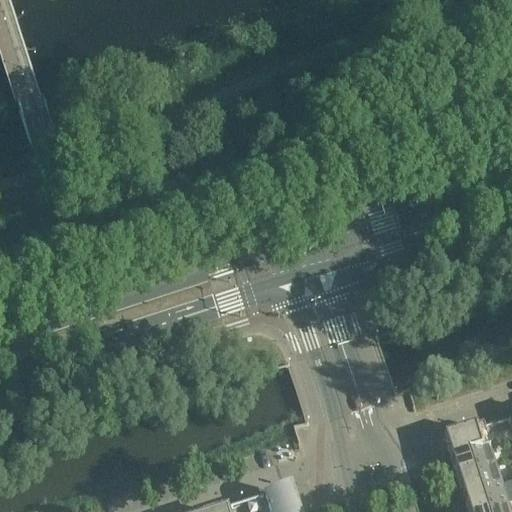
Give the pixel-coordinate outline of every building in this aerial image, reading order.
[(489,449),(483,428),(444,441),(450,461),(489,449)] [(496,468),(489,449),(450,461),(457,481),(496,468)] [(502,488),(496,468),(457,481),(463,500),(502,488)] [(493,511),(508,507),(502,488),(463,500),(466,511),(493,511)] [(294,511),(290,500),(289,495),(245,509),(245,511),(294,511)]
